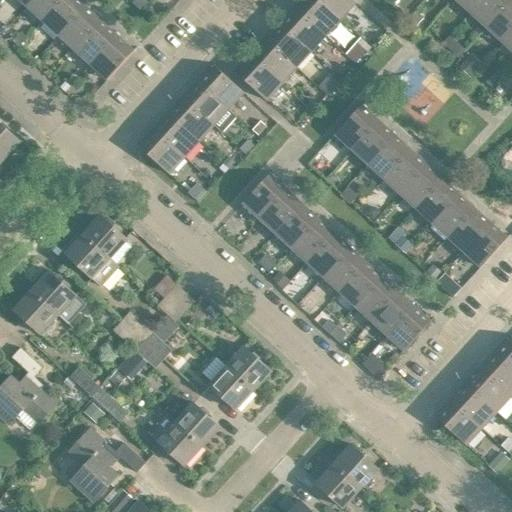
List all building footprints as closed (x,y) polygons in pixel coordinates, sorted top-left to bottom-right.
[(60,0),(31,0),(26,6),(42,20),(60,0)] [(78,0),(60,0),(42,20),(58,35),(85,6),(78,0)] [(146,0),(132,0),(131,2),(139,9),(147,0),(146,0)] [(319,0),(303,0),(296,8),(325,35),(340,19),(319,0)] [(352,0),(319,0),(340,19),(355,2),(352,0)] [(456,0),(470,12),(481,0),(456,0)] [(481,0),(470,12),(486,27),(510,0),(481,0)] [(511,0),(510,0),(486,27),(502,42),(511,30),(511,0)] [(85,6),(58,35),(74,49),(101,20),(85,6)] [(296,8),(282,24),(311,51),(325,35),(296,8)] [(415,11),(407,20),(415,26),(423,17),(415,11)] [(101,20),(74,49),(90,64),(117,35),(101,20)] [(282,24),(267,40),(296,67),(311,51),(282,24)] [(511,30),(502,42),(511,50),(511,30)] [(20,31),(12,40),(18,46),(26,37),(20,31)] [(117,35),(90,64),(107,79),(134,50),(117,35)] [(448,35),(443,41),(459,56),(464,50),(448,35)] [(267,40),(252,56),(282,83),(296,67),(267,40)] [(356,41),(345,53),(355,62),(366,50),(356,41)] [(252,56),(237,73),(266,100),(282,83),(252,56)] [(336,65),(332,70),(340,77),(348,69),(342,64),(336,65)] [(214,65),(199,82),(228,109),(244,92),(214,65)] [(329,74),(319,86),(327,93),(329,95),(339,83),(337,82),(329,74)] [(65,81),(60,86),(65,91),(70,85),(65,81)] [(199,82),(184,98),(214,125),(228,109),(199,82)] [(184,98),(170,114),(199,141),(214,125),(184,98)] [(311,98),(305,104),(311,109),(317,103),(311,98)] [(361,104),(335,134),(351,149),(378,120),(361,104)] [(170,114),(155,130),(184,157),(199,141),(170,114)] [(260,120),(252,129),(258,135),(266,126),(260,120)] [(378,120),(351,149),(367,164),(394,134),(378,120)] [(0,122),(0,158),(2,160),(20,141),(0,122)] [(155,130),(140,147),(169,174),(184,157),(155,130)] [(394,134),(367,164),(383,178),(410,149),(394,134)] [(247,140),(240,148),(246,154),(254,146),(247,140)] [(410,149),(383,178),(399,193),(426,163),(410,149)] [(313,161),(324,176),(339,165),(328,150),(313,161)] [(228,156),(222,163),(223,163),(228,168),(234,162),(228,156)] [(223,163),(218,168),(224,172),(228,168),(223,163)] [(426,163),(399,193),(415,207),(442,178),(426,163)] [(269,173),(242,203),(259,218),(286,189),(269,173)] [(442,178),(415,207),(431,222),(458,193),(442,178)] [(188,191),(187,192),(194,198),(195,198),(203,188),(196,182),(188,191)] [(347,187),(341,194),(349,202),(356,195),(347,187)] [(286,189),(259,218),(275,232),(302,203),(286,189)] [(458,193),(431,222),(447,237),(474,207),(458,193)] [(302,203),(275,232),(291,247),(318,218),(302,203)] [(369,207),(365,212),(372,219),(379,211),(375,207),(369,207)] [(474,207),(447,237),(463,251),(490,222),(474,207)] [(100,214),(82,233),(110,258),(127,239),(100,214)] [(318,218),(291,247),(307,262),(334,233),(318,218)] [(490,222),(463,251),(480,267),(507,237),(490,222)] [(110,258),(82,233),(81,235),(78,232),(66,245),(69,248),(64,253),(101,286),(119,267),(110,258)] [(334,233),(307,262),(323,276),(350,247),(334,233)] [(400,238),(395,244),(403,252),(408,246),(400,238)] [(350,247),(323,276),(339,291),(366,262),(350,247)] [(266,255),(259,262),(268,269),(274,262),(266,255)] [(366,262),(339,291),(355,306),(382,276),(366,262)] [(31,289),(58,314),(68,323),(86,304),(76,295),(49,270),(31,289)] [(278,272),(272,279),(281,288),(288,280),(278,272)] [(444,272),(436,282),(452,297),(461,287),(444,272)] [(382,276),(355,306),(371,320),(398,291),(382,276)] [(185,292),(176,284),(157,305),(166,314),(185,292)] [(58,314),(31,289),(13,309),(41,334),(58,314)] [(398,291),(371,320),(387,335),(414,306),(398,291)] [(185,292),(166,314),(175,322),(195,301),(185,292)] [(414,306),(387,335),(404,350),(430,321),(414,306)] [(151,330),(130,311),(121,320),(142,340),(151,330)] [(142,340),(121,320),(113,329),(134,349),(142,340)] [(326,321),(322,326),(329,332),(336,325),(331,321),(326,321)] [(337,326),(330,334),(338,341),(346,333),(337,326)] [(151,330),(142,340),(163,359),(172,350),(151,330)] [(511,336),(496,353),(511,367),(511,336)] [(163,359),(142,340),(134,349),(155,368),(163,359)] [(244,346),(226,365),(253,390),(271,371),(244,346)] [(34,376),(42,367),(20,347),(11,357),(29,373),(19,383),(10,375),(0,386),(0,415),(9,424),(23,408),(38,422),(59,400),(34,376)] [(134,350),(118,367),(128,377),(144,359),(134,350)] [(511,367),(496,353),(481,369),(511,396),(511,394),(511,367)] [(226,365),(208,384),(236,409),(253,390),(226,365)] [(91,396),(100,386),(78,367),(70,376),(91,396)] [(481,369),(467,385),(496,412),(511,396),(481,369)] [(467,385),(452,401),(481,428),(496,412),(467,385)] [(100,386),(91,396),(119,422),(128,412),(100,386)] [(511,398),(500,408),(506,416),(511,411),(511,398)] [(481,428),(452,401),(437,418),(466,444),(481,428)] [(192,402),(175,421),(202,446),(220,427),(192,402)] [(92,403),(84,411),(96,422),(103,413),(92,403)] [(175,421),(157,440),(185,465),(202,446),(175,421)] [(115,451),(90,428),(69,451),(84,465),(70,480),(94,501),(118,474),(110,466),(120,456),(137,472),(145,462),(124,442),(115,451)] [(511,440),(508,437),(500,445),(511,454),(511,452),(511,440)] [(351,443),(333,463),(360,488),(378,468),(351,443)] [(501,452),(489,465),(490,466),(496,471),(503,463),(508,458),(501,452)] [(360,488),(333,463),(315,482),(343,507),(360,488)] [(106,508),(109,511),(118,511),(131,499),(122,490),(106,508)] [(313,511),(299,499),(287,511),(313,511)] [(151,511),(139,500),(128,511),(151,511)]
